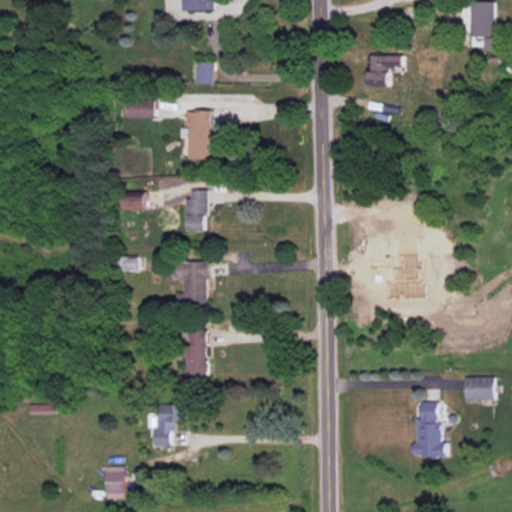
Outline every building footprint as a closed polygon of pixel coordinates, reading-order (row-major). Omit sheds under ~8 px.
[(182,0),(183,10),(217,9),(216,0),(182,0)] [(498,1),(472,1),(473,37),(485,36),(485,49),(499,49),(498,1)] [(406,55),(372,54),(372,86),(393,86),(394,66),(406,66),(406,55)] [(216,61),(197,60),(196,83),(215,84),(216,61)] [(129,117),(157,118),(157,99),(129,99),(129,117)] [(190,158),(212,159),(213,111),(187,110),(187,137),(190,137),(190,158)] [(208,230),(209,190),(192,189),(192,198),(188,198),(187,230),(208,230)] [(126,196),(126,210),(148,209),(148,196),(126,196)] [(140,256),(120,257),(121,270),(140,269),(140,256)] [(208,278),(213,278),(213,261),(175,261),(175,279),(185,279),(186,292),(179,293),(179,305),(208,304),(208,278)] [(189,375),(209,375),(210,330),(190,329),(189,375)] [(497,377),(467,376),(467,399),(497,400),(497,377)] [(418,418),(418,456),(449,456),(449,442),(443,442),(443,402),(424,401),(424,418),(418,418)] [(30,404),(31,414),(57,414),(57,404),(30,404)] [(156,446),(174,446),(174,422),(187,422),(187,404),(158,404),(158,417),(149,417),(149,427),(156,427),(156,446)] [(125,465),(107,465),(107,498),(126,498),(125,465)]
